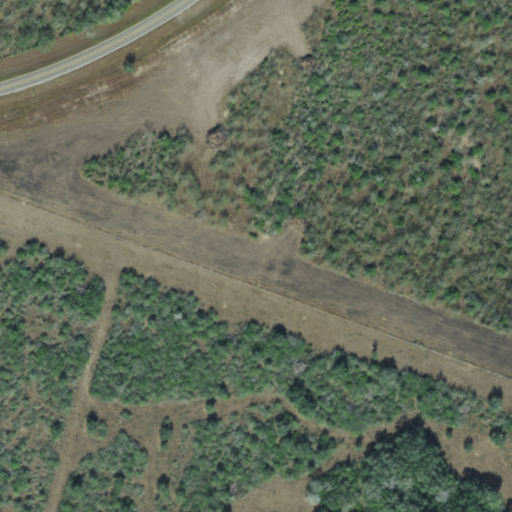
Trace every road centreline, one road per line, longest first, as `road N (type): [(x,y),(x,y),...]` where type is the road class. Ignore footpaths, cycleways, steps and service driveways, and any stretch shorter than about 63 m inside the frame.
road 1 (residential): [(155,25),(398,509)]
road 2 (tertiary): [(193,0),(155,25),(0,92)]
